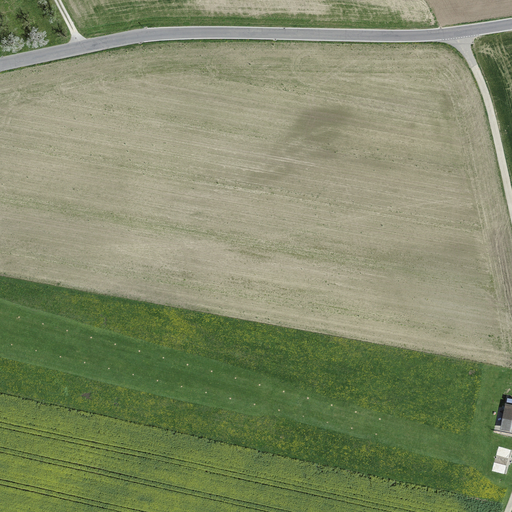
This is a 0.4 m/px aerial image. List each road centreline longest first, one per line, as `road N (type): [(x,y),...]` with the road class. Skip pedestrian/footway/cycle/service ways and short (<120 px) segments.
road 1 (tertiary): [(0,65),(144,34),(397,39),(511,25)]
road 2 (track): [(455,35),(484,85),(511,208)]
